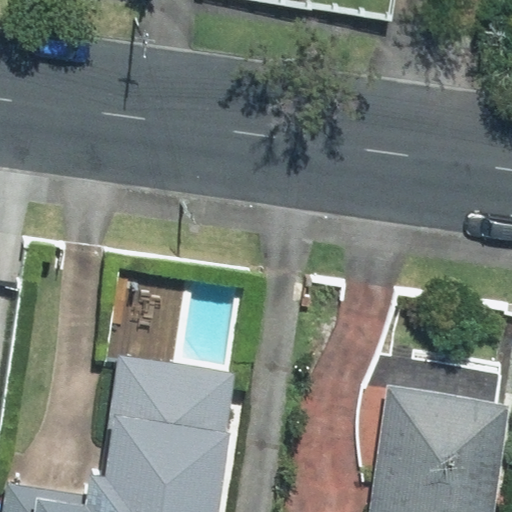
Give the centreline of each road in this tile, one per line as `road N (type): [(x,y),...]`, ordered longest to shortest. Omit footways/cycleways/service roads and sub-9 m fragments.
road 1 (tertiary): [(511,167),(0,94)]
road 2 (unknown): [(305,137),(253,511)]
